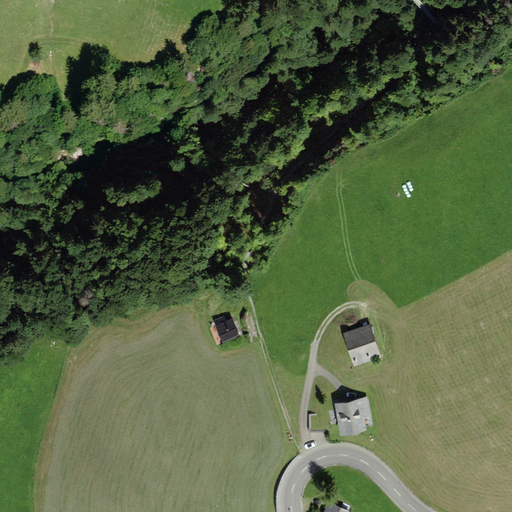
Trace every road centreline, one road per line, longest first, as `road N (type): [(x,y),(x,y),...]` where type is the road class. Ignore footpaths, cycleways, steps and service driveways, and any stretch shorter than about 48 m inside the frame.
road 1 (tertiary): [(293,511),(295,478),(326,452),(364,460),(421,511)]
road 2 (track): [(306,462),(257,328)]
